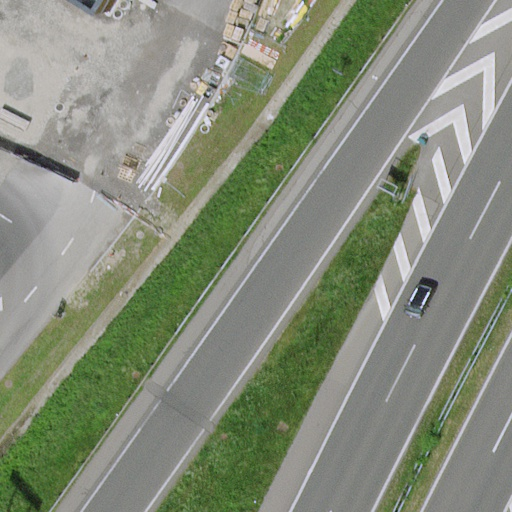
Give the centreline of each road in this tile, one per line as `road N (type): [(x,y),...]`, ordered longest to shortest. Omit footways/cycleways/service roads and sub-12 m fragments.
road 1 (motorway): [(475,0),(107,511)]
road 2 (motorway): [(511,160),(331,511)]
